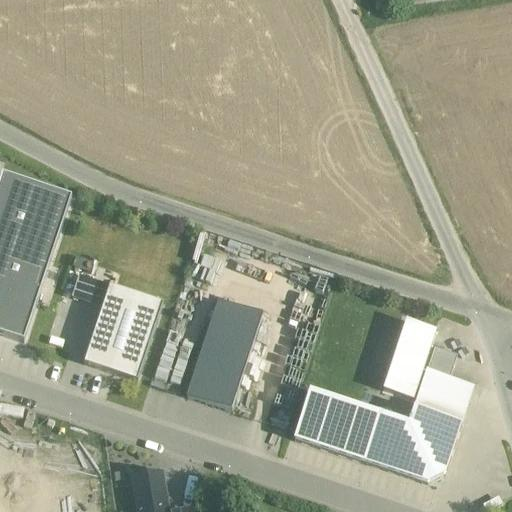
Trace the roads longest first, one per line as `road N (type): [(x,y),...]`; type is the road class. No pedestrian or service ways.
road 1 (residential): [(0,123),(105,180),(487,316)]
road 2 (unclassified): [(392,511),(0,381)]
road 3 (track): [(487,316),(348,0)]
